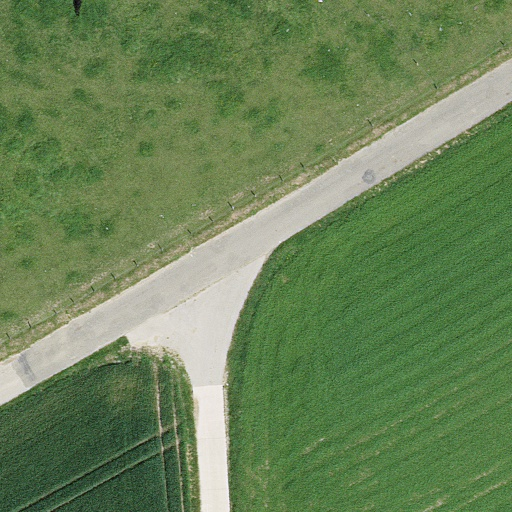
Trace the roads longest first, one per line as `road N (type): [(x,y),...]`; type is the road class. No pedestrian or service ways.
road 1 (track): [(0,387),(511,82)]
road 2 (track): [(220,511),(207,268)]
